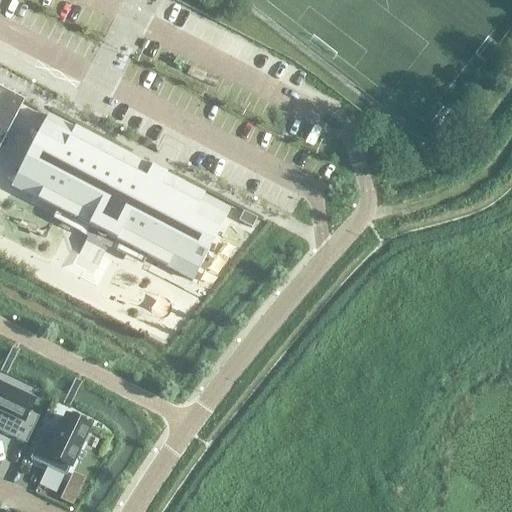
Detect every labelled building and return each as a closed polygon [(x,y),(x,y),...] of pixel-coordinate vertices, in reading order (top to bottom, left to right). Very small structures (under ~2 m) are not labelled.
[(0,91),(0,147),(23,104),(0,91)] [(65,216),(92,230),(102,235),(111,240),(144,257),(155,262),(193,281),(205,258),(209,250),(213,252),(217,245),(213,243),(229,210),(189,190),(166,178),(153,171),(126,157),(48,117),(11,188),(65,216)] [(244,213),(239,222),(251,228),(256,220),(244,213)] [(107,247),(111,240),(102,235),(92,230),(90,234),(88,237),(82,249),(92,254),(102,259),(107,247)] [(33,402),(0,386),(0,432),(14,439),(26,445),(39,418),(28,413),(33,402)] [(47,469),(66,478),(89,429),(65,418),(55,439),(43,433),(30,460),(47,469)] [(69,483),(61,500),(72,506),(73,504),(80,489),(69,483)]
